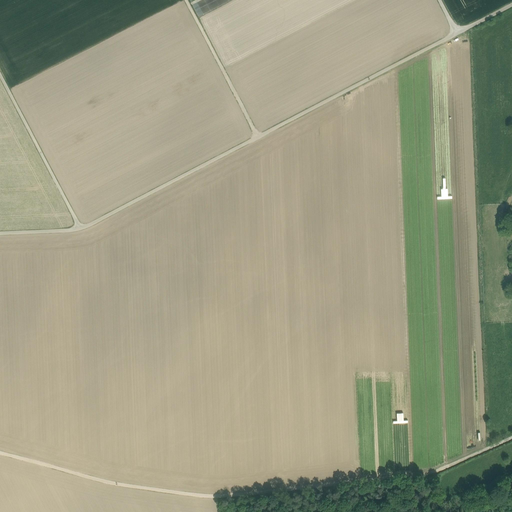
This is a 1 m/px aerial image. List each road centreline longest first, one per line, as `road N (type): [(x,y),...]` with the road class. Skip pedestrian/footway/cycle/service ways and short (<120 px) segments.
road 1 (track): [(0,453),(106,481),(218,496),(434,472),(511,437)]
road 2 (track): [(0,233),(88,225),(456,32)]
road 3 (track): [(80,228),(0,74)]
road 4 (track): [(185,0),(257,136)]
